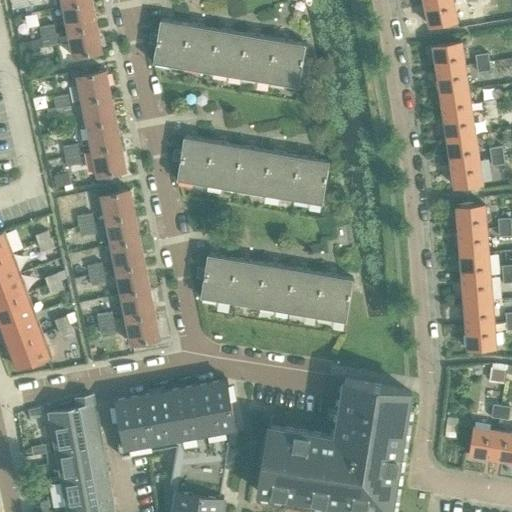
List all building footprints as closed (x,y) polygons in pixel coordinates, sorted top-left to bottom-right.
[(452,0),(431,0),(424,2),(429,25),(457,19),(452,0)] [(92,2),(63,7),(68,32),(97,26),(92,2)] [(150,31),(148,43),(156,44),(153,62),(154,62),(155,62),(183,66),(190,24),(162,19),(160,19),(158,32),(150,31)] [(190,24),(183,66),(212,71),(219,29),(190,24)] [(54,25),(41,27),(43,38),(56,35),(54,25)] [(97,26),(68,32),(73,56),(102,51),(97,26)] [(219,29),(212,71),(241,76),(247,33),(219,29)] [(247,33),(241,76),(270,81),(276,38),(247,33)] [(56,35),(43,38),(45,47),(58,45),(56,35)] [(276,38),(270,81),(298,85),(297,86),(299,86),(306,43),(304,43),(276,38)] [(39,50),(37,39),(25,41),(27,53),(39,50)] [(434,46),(437,70),(465,66),(461,41),(434,46)] [(488,53),(476,55),(477,64),(490,62),(488,53)] [(490,62),(477,64),(478,72),(491,70),(490,62)] [(302,66),(301,77),(311,79),(313,68),(302,66)] [(465,66),(437,70),(441,93),(468,89),(465,66)] [(106,70),(77,76),(82,102),(111,96),(106,70)] [(468,89),(441,93),(444,117),(472,112),(468,89)] [(54,97),(56,107),(70,104),(68,94),(54,97)] [(111,96),(82,102),(87,126),(116,120),(111,96)] [(495,100),(483,102),(484,111),(497,109),(495,100)] [(56,107),(48,109),(50,119),(58,117),(72,114),(70,104),(56,107)] [(497,109),(484,111),(485,119),(498,117),(497,109)] [(472,112),(444,117),(448,140),(476,136),(472,112)] [(116,120),(87,126),(92,151),(121,145),(116,120)] [(174,148),(172,160),(180,161),(177,179),(178,179),(207,183),(214,141),(185,136),(184,136),(182,150),(174,148)] [(476,136),(448,140),(451,163),(479,159),(476,136)] [(214,141),(207,183),(236,188),(243,146),(214,141)] [(64,146),(66,156),(80,153),(78,143),(64,146)] [(121,145),(92,151),(97,175),(126,169),(121,145)] [(243,146),(236,188),(265,193),(271,151),(243,146)] [(502,146),(490,148),(491,157),(504,155),(502,146)] [(271,151),(265,193),(294,198),(300,155),(271,151)] [(80,153),(66,156),(68,166),(82,163),(80,153)] [(300,155),(294,198),(322,203),(321,203),(323,203),(330,160),(328,160),(300,155)] [(504,155),(491,157),(492,166),(505,164),(504,155)] [(479,159),(451,163),(455,187),(483,183),(479,159)] [(130,189),(101,195),(106,221),(135,215),(130,189)] [(485,205),(457,207),(459,231),(487,229),(485,205)] [(92,213),(78,215),(81,226),(94,223),(92,213)] [(106,221),(111,245),(140,239),(135,215),(106,221)] [(511,218),(498,219),(499,228),(511,227),(511,218)] [(94,223),(81,226),(82,236),(96,233),(94,223)] [(511,229),(511,227),(499,228),(500,237),(511,235),(511,229)] [(487,229),(459,231),(461,254),(489,252),(487,229)] [(47,230),(35,234),(38,242),(50,238),(47,230)] [(4,231),(0,232),(0,256),(12,252),(4,231)] [(53,246),(50,238),(38,242),(41,250),(53,246)] [(140,239),(111,245),(116,270),(145,264),(140,239)] [(12,252),(0,256),(0,279),(20,272),(12,252)] [(489,252),(461,254),(462,278),(490,276),(489,252)] [(198,266),(196,277),(203,278),(200,296),(202,296),(231,301),(237,258),(209,254),(209,253),(208,253),(205,267),(198,266)] [(237,258),(231,301),(259,306),(266,263),(237,258)] [(88,265),(90,275),(104,272),(102,262),(88,265)] [(266,263),(259,306),(288,310),(295,268),(266,263)] [(145,264),(116,270),(121,294),(150,288),(145,264)] [(511,265),(502,266),(502,275),(511,274),(511,265)] [(295,268),(288,310),(317,315),(324,273),(295,268)] [(57,272),(45,277),(48,285),(60,280),(67,278),(65,269),(57,272)] [(20,272),(0,279),(0,302),(27,292),(20,272)] [(104,272),(90,275),(92,285),(106,282),(104,272)] [(324,273),(317,315),(345,320),(346,320),(353,277),(352,277),(324,273)] [(511,274),(502,275),(503,284),(511,282),(511,274)] [(490,276),(462,278),(464,302),(492,299),(490,276)] [(63,288),(60,280),(48,285),(51,293),(63,288)] [(150,288),(121,294),(126,319),(155,313),(150,288)] [(27,292),(0,302),(0,324),(1,326),(35,313),(27,292)] [(492,299),(464,302),(466,325),(494,323),(492,299)] [(112,311),(98,314),(100,324),(114,321),(112,311)] [(35,313),(1,326),(8,346),(43,333),(35,313)] [(155,313),(126,319),(131,343),(160,337),(155,313)] [(66,315),(55,319),(57,327),(69,323),(66,315)] [(114,321),(100,324),(102,333),(116,331),(114,321)] [(72,331),(69,323),(57,327),(60,335),(72,331)] [(494,323),(466,325),(468,349),(496,347),(494,323)] [(43,333),(8,346),(16,367),(32,361),(33,365),(48,360),(46,356),(50,354),(43,333)] [(503,382),(506,369),(492,367),(489,380),(503,382)] [(391,511),(411,392),(388,385),(344,378),(335,435),(271,424),(264,447),(257,491),(343,505),(342,511),(391,511)] [(121,427),(115,428),(120,455),(176,445),(165,511),(221,511),(224,497),(220,496),(231,427),(235,426),(227,379),(116,399),(116,400),(121,427)] [(65,409),(50,412),(57,451),(62,479),(68,508),(68,511),(113,511),(111,500),(106,471),(101,443),(94,404),(92,394),(91,394),(91,395),(77,398),(79,406),(65,409)] [(494,404),(492,416),(501,418),(503,406),(494,404)] [(41,414),(39,406),(28,409),(30,417),(41,414)] [(503,406),(501,418),(509,419),(511,407),(503,406)] [(470,454),(494,458),(498,430),(475,426),(470,454)] [(511,432),(499,430),(494,458),(511,460),(511,432)]
